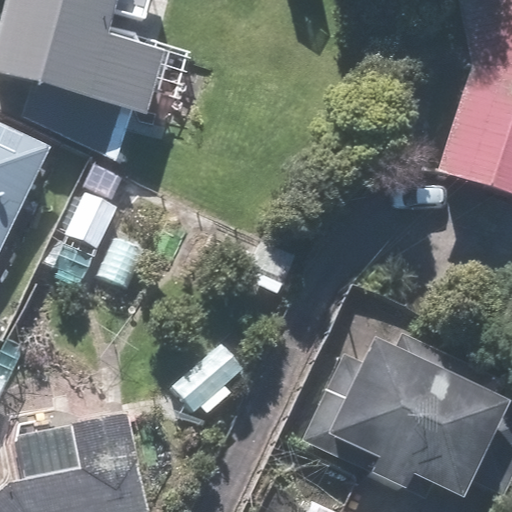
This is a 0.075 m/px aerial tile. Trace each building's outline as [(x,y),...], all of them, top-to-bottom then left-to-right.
[(11,0),(0,41),(0,76),(33,86),(22,124),(122,153),(133,115),(155,121),(174,55),(140,46),(153,0),(11,0)] [(511,0),(457,0),(467,42),(468,86),(441,178),(511,198),(511,0)] [(0,276),(52,151),(0,129),(0,276)] [(114,205),(124,183),(94,171),(53,267),(87,282),(119,208),(114,205)] [(368,372),(340,357),(295,438),(406,500),(419,476),(471,505),(511,429),(511,381),(411,325),(399,347),(386,339),(368,372)] [(249,372),(223,342),(171,387),(197,417),(249,372)] [(0,511),(151,511),(136,417),(19,422),(22,486),(0,503),(0,511)]
